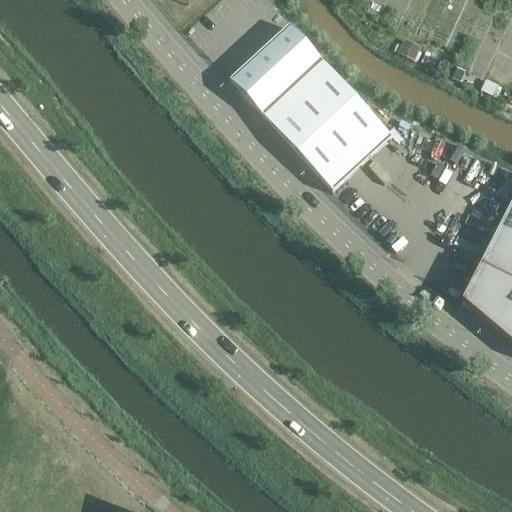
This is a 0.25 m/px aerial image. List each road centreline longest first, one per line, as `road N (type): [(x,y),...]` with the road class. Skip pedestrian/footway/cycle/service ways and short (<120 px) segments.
road 1 (primary): [(414,511),(239,368),(0,108)]
road 2 (unclassified): [(123,0),(342,239),(511,380)]
